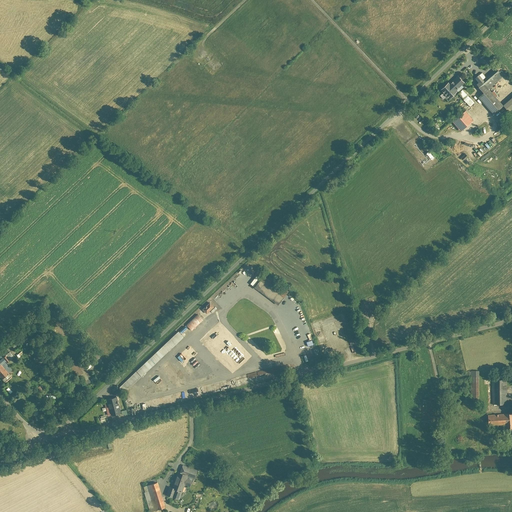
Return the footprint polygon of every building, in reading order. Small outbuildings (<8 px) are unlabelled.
[(487,77),(483,73),(480,75),(480,74),(475,78),(482,85),(474,92),(495,115),(504,106),(509,112),(511,109),(511,97),(504,105),(490,89),(504,77),(497,69),(487,77)] [(465,83),(458,75),(450,83),(449,82),(441,90),(450,99),(458,91),(458,90),(465,83)] [(474,120),(466,111),(453,122),(462,131),(474,120)] [(267,277),(263,274),(254,286),(278,304),(288,290),(268,275),(267,277)] [(210,301),(203,308),(208,313),(215,306),(210,301)] [(203,319),(198,313),(186,324),(192,329),(203,319)] [(317,341),(324,339),(323,331),(321,332),(317,317),(311,319),(317,341)] [(227,330),(219,322),(201,339),(209,347),(227,330)] [(185,337),(179,331),(118,388),(124,395),(185,337)] [(241,344),(233,336),(215,353),(233,373),(252,355),(246,349),(234,361),(228,356),(241,344)] [(7,343),(10,347),(18,342),(15,338),(7,343)] [(330,356),(327,345),(323,346),(322,341),(319,341),(324,358),(330,356)] [(7,351),(0,357),(4,362),(11,356),(7,351)] [(70,367),(84,386),(90,382),(75,363),(70,367)] [(477,399),(476,370),(465,370),(466,399),(477,399)] [(506,380),(491,379),(490,403),(505,404),(506,380)] [(118,396),(106,399),(109,415),(121,413),(118,396)] [(511,412),(485,413),(485,424),(503,423),(503,430),(511,429),(511,412)] [(180,472),(178,471),(172,487),(170,486),(167,494),(179,498),(183,486),(190,488),(193,478),(195,479),(198,470),(183,465),(180,472)] [(152,511),(166,507),(157,482),(143,487),(151,511),(152,511)]
